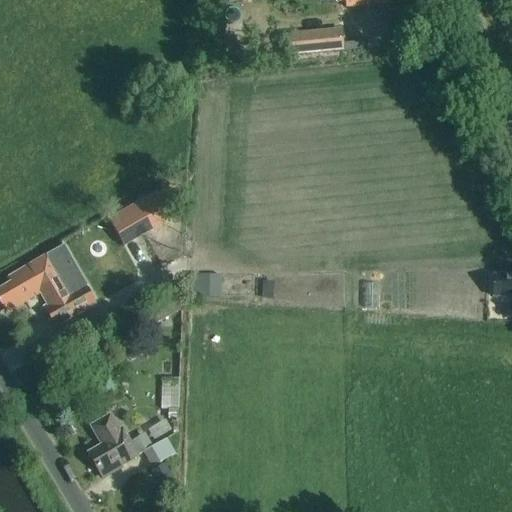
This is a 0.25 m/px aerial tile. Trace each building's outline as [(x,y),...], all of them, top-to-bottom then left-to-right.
[(345,9),(390,4),(389,0),(338,0),(338,3),(345,2),(345,9)] [(282,37),(284,58),(343,52),(341,31),(282,37)] [(171,222),(156,195),(129,210),(143,237),(171,222)] [(105,258),(121,249),(110,228),(93,237),(105,258)] [(69,296),(46,257),(9,279),(12,284),(0,291),(0,306),(2,310),(6,307),(9,313),(39,295),(58,327),(94,305),(84,288),(69,296)] [(511,277),(489,277),(489,299),(511,298),(511,277)] [(124,323),(128,329),(140,322),(145,332),(181,313),(182,302),(178,294),(124,323)] [(163,377),(163,409),(181,409),(181,377),(163,377)] [(89,429),(100,448),(87,455),(102,481),(116,473),(115,470),(143,454),(152,469),(173,457),(165,441),(150,450),(142,438),(130,445),(122,430),(118,432),(110,418),(89,429)] [(163,468),(151,475),(160,491),(173,484),(163,468)]
